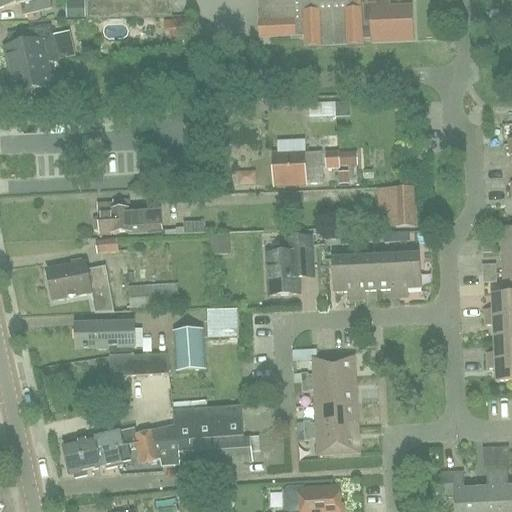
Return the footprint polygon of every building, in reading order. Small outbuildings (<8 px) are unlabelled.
[(0,0),(0,10),(21,5),(24,17),(51,11),(48,0),(0,0)] [(86,0),(87,20),(172,17),(170,0),(86,0)] [(371,40),(372,45),(414,43),(413,7),(389,8),(388,0),(258,0),(260,39),(291,38),(291,41),(304,40),(304,48),(363,45),(363,40),(371,40)] [(58,62),(53,39),(50,27),(27,32),(30,44),(5,49),(10,73),(46,65),(46,64),(58,62)] [(46,65),(10,73),(15,96),(40,90),(43,102),(66,97),(61,76),(50,78),(46,65)] [(274,185),(322,183),(321,153),(272,155),(274,185)] [(326,170),(340,169),(341,170),(341,182),(349,182),(348,169),(349,169),(348,156),(339,156),(339,153),(325,153),(326,170)] [(243,176),(243,191),(262,190),(261,175),(243,176)] [(393,188),(393,190),(395,228),(415,227),(413,187),(393,188)] [(129,209),(129,201),(113,202),(114,204),(98,205),(99,218),(95,220),(95,229),(100,233),(129,231),(129,234),(161,232),(160,212),(143,213),(143,208),(129,209)] [(502,252),(511,251),(511,228),(501,229),(502,252)] [(396,244),(396,233),(383,234),(384,245),(396,244)] [(396,244),(410,244),(410,233),(396,233),(396,244)] [(367,246),(366,235),(353,236),(353,247),(367,246)] [(209,237),(211,257),(223,256),(221,236),(209,237)] [(353,247),(353,236),(340,236),(341,247),(353,247)] [(266,255),(269,297),(299,296),(297,264),(312,263),(310,239),(286,240),(287,254),(266,255)] [(97,256),(118,253),(118,241),(95,243),(97,256)] [(482,255),(496,254),(495,245),(481,245),(482,255)] [(511,251),(502,252),(503,274),(511,273),(511,251)] [(407,290),(421,289),(419,255),(397,257),(399,299),(408,298),(407,290)] [(399,299),(397,257),(375,258),(377,291),(390,290),(391,299),(399,299)] [(377,291),(375,258),(354,259),(356,301),(364,301),(363,292),(377,291)] [(356,301),(354,259),(332,260),(333,294),(348,293),(348,302),(356,301)] [(53,302),(91,294),(95,314),(114,314),(106,268),(100,269),(99,269),(87,271),(85,264),(81,265),(80,261),(71,263),(72,267),(46,272),(53,302)] [(483,285),(498,284),(497,266),(482,267),(483,285)] [(511,273),(503,274),(504,295),(492,296),(511,295),(511,273)] [(130,310),(180,307),(178,286),(129,289),(130,310)] [(511,295),(492,296),(493,311),(484,311),(484,319),(511,316),(511,295)] [(234,312),(210,314),(211,335),(235,333),(234,312)] [(511,316),(484,319),(485,327),(494,326),(494,340),(511,338),(511,316)] [(110,358),(134,356),(133,324),(116,325),(117,325),(75,327),(76,349),(108,348),(110,358)] [(205,371),(205,360),(204,332),(195,332),(174,333),(177,373),(198,372),(205,371)] [(511,338),(494,340),(495,354),(487,354),(487,362),(511,360),(511,338)] [(111,377),(114,377),(170,375),(167,354),(134,356),(110,358),(111,377)] [(76,357),(45,359),(47,401),(78,399),(76,357)] [(354,357),(317,359),(313,360),(314,376),(307,377),(306,375),(301,375),(302,385),(356,382),(354,357)] [(511,360),(487,362),(487,370),(496,370),(497,384),(511,383),(511,360)] [(302,385),(302,386),(302,394),(308,394),(308,392),(315,391),(316,408),(357,406),(356,382),(302,385)] [(219,406),(241,406),(241,396),(219,395),(219,406)] [(316,408),(316,426),(310,426),(309,423),(304,423),(304,433),(358,430),(357,406),(316,408)] [(63,447),(66,462),(120,450),(128,451),(127,447),(136,445),(137,452),(157,448),(157,445),(243,440),(241,408),(172,412),(176,427),(136,437),(135,431),(120,436),(119,433),(81,442),(80,438),(68,441),(69,445),(63,447)] [(358,430),(304,433),(305,442),(310,442),(310,440),(317,439),(318,457),(359,455),(358,430)] [(157,448),(137,452),(141,467),(161,462),(162,469),(176,468),(175,463),(180,462),(180,468),(253,463),(251,439),(243,440),(157,445),(157,448)] [(120,450),(66,462),(70,476),(73,475),(74,480),(87,477),(86,472),(106,468),(107,471),(123,467),(122,464),(131,462),(128,451),(120,450)] [(511,511),(511,488),(508,489),(507,471),(497,472),(499,511),(511,511)] [(499,511),(497,472),(488,473),(489,491),(476,491),(476,511),(499,511)] [(476,511),(476,491),(465,492),(464,474),(441,475),(442,499),(454,499),(454,511),(476,511)] [(287,511),(343,511),(343,506),(340,504),(339,490),(303,493),(303,489),(288,490),(284,494),(285,510),(287,511)]
